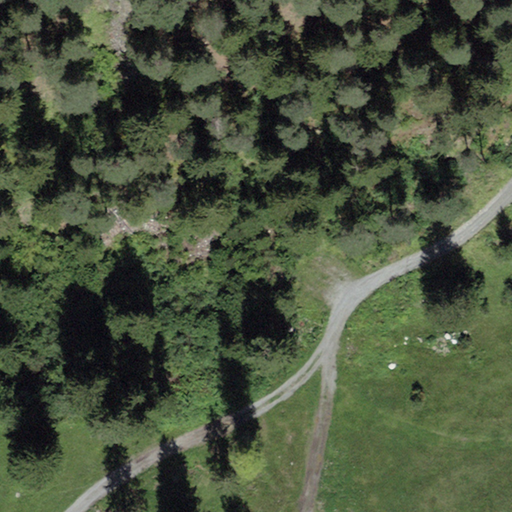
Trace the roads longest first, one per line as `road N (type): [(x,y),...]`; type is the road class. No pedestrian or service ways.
road 1 (track): [(329,351),(257,405),(123,471),(80,511)]
road 2 (track): [(329,351),(362,283),(481,219),(511,184)]
road 3 (track): [(511,440),(442,439),(356,404),(329,351)]
road 4 (track): [(304,511),(329,351)]
